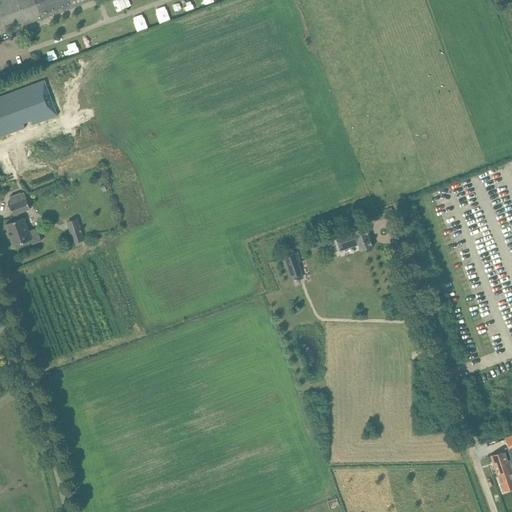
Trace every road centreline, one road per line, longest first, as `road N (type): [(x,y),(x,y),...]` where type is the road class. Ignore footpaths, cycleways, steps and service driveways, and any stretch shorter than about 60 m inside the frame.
road 1 (unclassified): [(495,511),(395,238)]
road 2 (unclassified): [(66,511),(0,301)]
